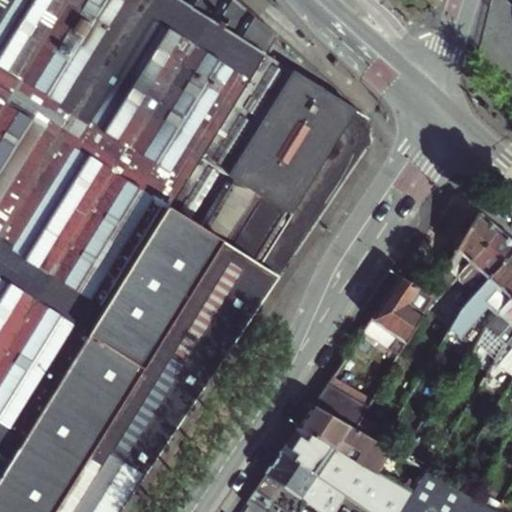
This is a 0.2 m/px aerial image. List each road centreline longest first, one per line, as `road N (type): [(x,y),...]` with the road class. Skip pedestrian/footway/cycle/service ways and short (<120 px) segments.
road 1 (tertiary): [(445,116),(191,511)]
road 2 (secondary): [(318,0),(425,98)]
road 3 (residential): [(425,98),(399,41),(354,0)]
